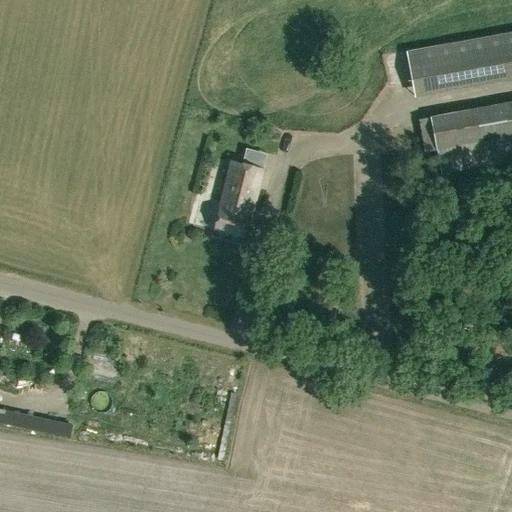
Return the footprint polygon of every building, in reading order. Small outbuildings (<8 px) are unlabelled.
[(412,96),(511,78),(511,33),(405,52),(412,96)] [(439,173),(511,159),(511,103),(417,120),(422,151),(434,149),(439,173)] [(260,138),(271,140),(273,131),(262,128),(260,138)] [(227,162),(216,207),(210,230),(239,238),(244,216),(247,217),(259,170),(227,162)] [(73,425),(51,420),(48,434),(70,439),(73,425)]
